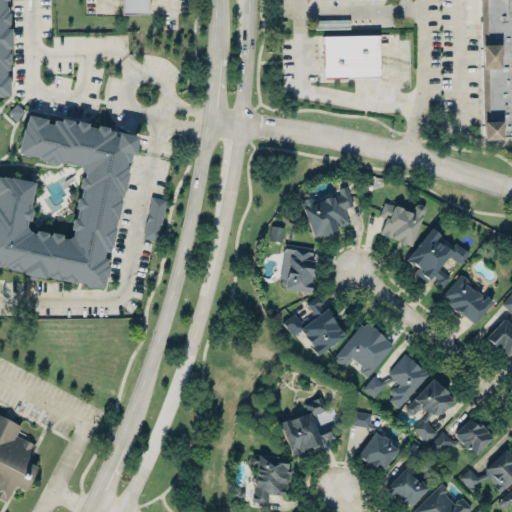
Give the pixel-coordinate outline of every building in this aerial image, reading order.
[(119,0),(147,0),(147,14),(120,15),(120,9),(121,9),(121,7),(120,7),(119,0)] [(511,0),(479,0),(482,140),(511,138),(511,0)] [(322,32),(322,74),(379,73),(378,31),(322,32)] [(44,164),(45,161),(38,159),(37,158),(17,154),(22,129),(23,129),(25,121),(27,121),(28,115),(48,119),(47,123),(52,124),(53,119),(57,120),(58,117),(87,123),(87,125),(93,127),(93,124),(108,127),(107,130),(136,136),(136,137),(132,155),(130,156),(128,164),(125,163),(125,166),(127,166),(126,172),(127,173),(123,192),(122,192),(119,200),(120,201),(116,220),(114,220),(113,228),(113,229),(110,248),(108,247),(107,252),(102,251),(101,255),(104,255),(103,260),(105,260),(103,266),(106,267),(104,277),(103,277),(101,288),(95,287),(95,288),(86,286),(85,285),(72,282),(72,283),(62,281),(62,280),(60,279),(59,281),(48,279),(48,277),(44,276),(44,280),(36,278),(36,280),(29,278),(28,277),(23,276),(24,273),(9,270),(8,269),(3,268),(3,266),(0,265),(0,177),(1,178),(1,177),(9,178),(10,177),(35,182),(30,210),(32,211),(29,222),(26,221),(25,226),(28,231),(31,232),(31,233),(34,234),(35,231),(47,234),(47,236),(50,237),(51,233),(62,236),(61,238),(65,239),(68,238),(70,237),(71,233),(71,231),(69,230),(70,219),(76,220),(74,218),(75,210),(73,210),(75,198),(80,199),(78,197),(80,190),(76,189),(79,177),(82,178),(83,176),(78,167),(62,163),(62,164),(55,163),(55,166),(44,164)] [(303,199),(302,201),(304,207),(303,208),(314,237),(322,233),(323,237),(331,234),(330,232),(338,229),(337,226),(348,222),(343,208),(353,205),(346,185),(337,188),(339,193),(332,196),(331,197),(329,197),(324,197),(323,200),(314,203),(312,197),(310,197),(303,199)] [(157,241),(167,200),(151,196),(141,237),(157,241)] [(379,234),(411,245),(424,206),(414,202),(411,211),(383,201),(379,216),(385,218),(379,234)] [(281,241),(283,227),(270,225),(268,239),(281,241)] [(406,259),(417,268),(414,272),(429,284),(430,282),(440,289),(449,276),(438,268),(448,255),(459,264),(468,252),(454,242),(449,249),(436,239),(440,234),(430,226),(406,259)] [(308,291),(285,287),(290,252),(283,251),(284,243),(313,248),(312,254),(310,255),(309,261),(312,262),(310,271),(312,271),(311,275),(308,274),(307,284),(309,284),(308,291)] [(473,324),(493,302),(486,296),(482,300),(480,298),(480,294),(476,290),(473,291),(466,284),(468,281),(467,281),(467,279),(466,277),(461,274),(460,274),(441,296),(448,301),(446,303),(452,308),(451,308),(456,313),(458,312),(464,317),(465,316),(473,324)] [(508,320),(511,317),(511,312),(501,303),(511,292),(511,322),(511,324),(508,320)] [(280,321),(292,337),(300,331),(312,347),(311,348),(317,355),(345,334),(341,328),(343,327),(332,313),(327,307),(323,310),(319,305),(324,301),(317,293),(304,303),(313,316),(303,323),(294,310),(280,321)] [(485,337),(502,319),(507,320),(508,320),(511,324),(511,325),(511,351),(507,356),(494,348),(485,337)] [(350,357),(362,367),(359,371),(366,377),(393,344),(363,320),(333,358),(343,366),(350,357)] [(372,374),(362,388),(374,397),(383,386),(383,385),(393,379),(401,385),(398,389),(397,388),(396,386),(393,386),(390,389),(390,392),(393,395),(390,399),(398,406),(426,374),(425,371),(426,370),(420,364),(418,365),(405,353),(388,371),(388,374),(391,376),(381,382),(372,374)] [(432,378),(454,400),(441,414),(439,413),(437,415),(431,415),(426,421),(436,433),(425,442),(412,427),(423,418),(427,412),(426,410),(421,410),(418,409),(412,415),(407,412),(405,406),(432,378)] [(279,422),(291,454),(322,443),(322,441),(335,435),(331,425),(317,431),(311,415),(325,410),(320,396),(304,402),(307,411),(279,422)] [(369,412),(352,411),(351,424),(368,426),(369,412)] [(0,495),(5,498),(13,482),(23,487),(34,466),(25,461),(34,444),(16,435),(21,424),(0,412),(0,495)] [(471,416),(452,433),(473,455),(492,438),(471,416)] [(439,454),(452,440),(442,430),(429,444),(439,454)] [(396,444),(370,432),(357,458),(384,471),(396,444)] [(405,466),(384,488),(386,490),(386,492),(388,495),(392,494),(396,500),(399,498),(400,501),(404,502),(409,507),(428,489),(420,480),(421,477),(414,471),(416,463),(425,453),(413,442),(404,453),(413,461),(409,470),(405,466)] [(477,475),(469,467),(459,476),(472,490),(485,477),(500,492),(511,480),(511,458),(503,450),(477,475)] [(288,457),(286,467),(290,467),(289,475),(286,474),(287,477),(287,481),(285,484),(284,495),(268,494),(267,502),(252,501),(254,485),(252,482),(252,478),(255,476),(256,465),(250,465),(248,463),(249,455),(252,452),(288,457)] [(440,483),(447,489),(443,493),(453,502),(457,499),(459,499),(460,497),(470,507),(464,511),(412,511),(411,511),(440,483)] [(503,510),(510,504),(511,505),(511,486),(496,502),(503,510)]
